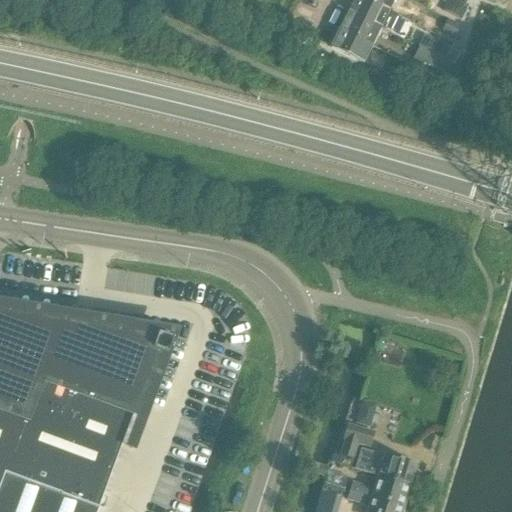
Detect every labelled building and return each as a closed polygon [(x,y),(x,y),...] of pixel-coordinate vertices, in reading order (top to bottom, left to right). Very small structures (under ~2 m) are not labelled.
[(388,12),(362,0),(354,0),(347,14),(380,30),(388,34),(397,17),(388,12)] [(362,0),(388,12),(394,0),(362,0)] [(464,7),(449,0),(447,0),(442,12),(460,21),(466,8),(464,7)] [(347,14),(339,31),(371,47),(380,30),(347,14)] [(447,22),(442,33),(454,39),(460,28),(447,22)] [(371,47),(339,31),(330,49),(363,64),(371,47)] [(438,45),(433,55),(443,60),(449,50),(441,46),(438,45)] [(418,49),(413,60),(442,74),(450,78),(454,67),(446,63),(418,49)] [(449,51),(444,61),(447,62),(452,65),(457,55),(449,51)] [(0,511),(97,511),(99,507),(103,508),(106,500),(102,498),(139,397),(144,399),(166,341),(88,328),(90,323),(77,318),(74,326),(0,314),(0,511)] [(372,434),(348,427),(340,456),(353,460),(358,446),(368,449),(372,434)] [(361,451),(355,471),(378,478),(378,479),(408,488),(414,467),(384,458),(361,451)] [(351,461),(343,458),(340,467),(349,470),(351,461)] [(351,484),(349,492),(401,509),(408,488),(378,479),(374,491),(351,484)] [(323,484),(321,493),(341,499),(343,491),(328,486),(323,484)] [(349,492),(346,501),(354,504),(351,511),(400,511),(401,509),(349,492)] [(315,511),(336,511),(341,499),(321,493),(315,511)]
